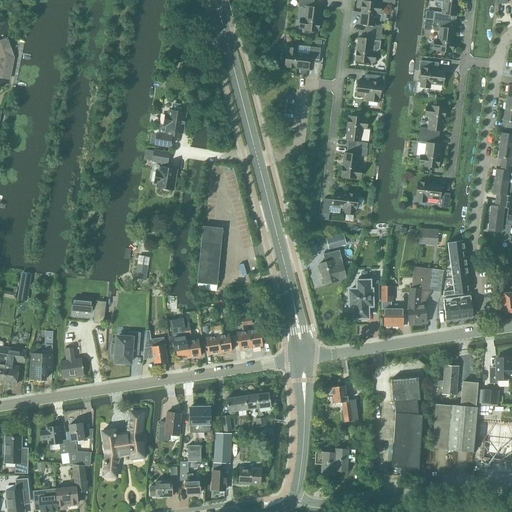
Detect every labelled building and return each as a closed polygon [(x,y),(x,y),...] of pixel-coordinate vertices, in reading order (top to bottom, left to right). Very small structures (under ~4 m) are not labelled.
[(313,1),(307,0),(298,0),(298,7),(305,8),(304,20),(300,19),(299,28),(303,29),(303,30),(304,30),(317,32),(320,9),(313,8),(313,1)] [(433,12),(432,20),(447,22),(448,15),(455,15),(457,0),(438,0),(439,1),(443,1),(441,13),(433,12)] [(362,32),(381,34),(381,26),(374,25),(375,13),(379,14),(380,5),(376,4),(376,3),(362,2),(359,24),(363,25),(362,32)] [(432,20),(431,31),(439,32),(438,41),(434,40),(433,49),(437,50),(437,51),(451,52),(454,30),(446,29),(447,22),(432,20)] [(379,49),(380,42),(381,34),(362,32),(361,39),(357,39),(355,61),(369,63),(369,62),(373,62),(374,52),(379,49)] [(0,76),(7,75),(10,60),(9,49),(4,38),(0,38),(0,76)] [(318,63),(320,48),(309,47),(308,55),(296,54),(296,50),(288,48),(287,52),(286,52),(284,67),(307,69),(308,62),(318,63)] [(442,85),(443,71),(433,70),(434,63),(419,61),(418,71),(420,71),(419,83),(420,83),(419,87),(428,88),(429,84),(442,85)] [(382,87),(383,77),(369,75),(368,82),(357,81),(356,95),(368,97),(368,101),(377,102),(377,98),(378,98),(380,86),(382,87)] [(157,134),(155,145),(170,147),(171,137),(172,132),(182,133),(185,114),(183,113),(184,105),(172,103),(171,111),(169,111),(169,115),(165,114),(163,126),(167,127),(166,131),(167,131),(166,136),(157,134)] [(418,135),(437,138),(438,130),(441,131),(444,108),(430,106),(430,107),(426,107),(425,116),(429,116),(427,129),(419,128),(418,135)] [(511,110),(504,109),(502,121),(506,122),(505,127),(511,128),(511,110)] [(369,130),(365,129),(366,120),(362,120),(362,119),(348,117),(345,140),(348,140),(347,147),(366,149),(367,149),(367,144),(369,130)] [(511,130),(505,129),(504,134),(500,133),(498,146),(511,147),(511,130)] [(416,155),(420,156),(419,165),(423,165),(423,166),(437,168),(440,145),(437,145),(437,138),(418,135),(416,155)] [(511,147),(498,146),(497,157),(500,158),(499,164),(511,165),(511,147)] [(341,177),(355,178),(355,177),(359,178),(360,169),(356,168),(358,156),(366,157),(366,149),(347,147),(346,154),(343,154),(341,177)] [(154,151),(152,162),(161,163),(161,168),(160,172),(156,171),(154,183),(158,184),(157,188),(173,190),(176,170),(166,169),(167,164),(169,153),(154,151)] [(493,182),(511,184),(511,165),(499,164),(499,170),(495,170),(493,182)] [(511,184),(493,182),(491,194),(495,194),(494,200),(508,202),(510,189),(511,189),(511,184)] [(447,209),(449,194),(439,193),(440,185),(417,183),(415,197),(416,197),(416,201),(425,202),(425,198),(441,200),(440,208),(447,209)] [(323,199),(321,214),(328,215),(329,212),(339,213),(340,208),(345,209),(344,213),(353,214),(354,210),(355,210),(355,209),(359,209),(361,209),(361,208),(362,206),(363,198),(356,198),(356,196),(334,193),(333,200),(323,199)] [(508,202),(494,200),(493,206),(490,206),(488,218),(511,220),(511,215),(507,215),(508,202)] [(505,225),(511,225),(511,220),(488,218),(487,230),(499,232),(498,241),(509,242),(510,235),(504,235),(505,225)] [(197,282),(196,289),(216,291),(217,284),(223,228),(203,226),(197,282)] [(418,229),(418,238),(430,238),(431,229),(418,229)] [(337,237),(326,239),(329,248),(339,245),(337,237)] [(446,244),(454,295),(469,293),(462,242),(446,244)] [(337,280),(345,278),(338,251),(323,255),(325,263),(318,265),(323,285),(337,281),(337,280)] [(133,276),(138,277),(143,278),(147,255),(137,253),(133,276)] [(419,304),(428,291),(441,292),(444,271),(431,270),(413,268),(411,289),(408,288),(407,308),(409,325),(425,323),(424,308),(418,309),(418,304),(419,304)] [(21,276),(18,293),(27,294),(29,278),(21,276)] [(362,281),(354,281),(355,290),(349,290),(349,303),(354,303),(354,317),(357,317),(357,319),(364,319),(364,317),(367,317),(366,302),(371,302),(371,298),(378,298),(377,281),(369,282),(369,281),(364,281),(364,280),(362,280),(362,281)] [(391,309),(391,301),(391,287),(381,287),(381,310),(384,310),(384,326),(402,327),(402,309),(391,309)] [(501,313),(511,312),(511,293),(499,294),(501,313)] [(470,296),(442,299),(445,320),(472,317),(470,296)] [(71,310),(91,312),(92,301),(72,299),(71,310)] [(95,301),(94,323),(104,324),(106,302),(95,301)] [(236,333),(239,350),(250,348),(247,331),(248,331),(247,324),(246,324),(245,317),(241,318),(243,332),(236,333)] [(175,343),(177,360),(181,359),(181,361),(186,360),(186,359),(189,358),(186,341),(185,334),(184,327),(179,328),(181,341),(175,343)] [(247,331),(250,348),(261,347),(258,329),(248,331),(247,331)] [(144,360),(152,359),(153,364),(166,362),(162,338),(150,340),(149,331),(147,331),(144,360)] [(128,332),(128,338),(117,337),(116,345),(112,345),(111,353),(116,354),(115,362),(130,363),(131,355),(137,355),(138,333),(128,332)] [(216,336),(219,353),(231,352),(228,334),(216,336)] [(219,353),(216,336),(205,337),(208,355),(219,353)] [(186,341),(189,358),(200,356),(197,339),(186,341)] [(61,379),(83,376),(81,358),(75,359),(73,348),(64,349),(65,361),(59,362),(61,379)] [(6,360),(2,384),(14,386),(17,368),(14,367),(15,361),(23,362),(25,351),(8,349),(6,360)] [(45,367),(51,367),(52,355),(30,354),(30,379),(38,380),(38,381),(43,381),(43,380),(45,380),(45,367)] [(488,370),(489,383),(496,383),(496,381),(508,381),(508,378),(508,377),(511,376),(511,363),(508,364),(508,358),(495,358),(495,370),(488,370)] [(456,395),(458,366),(444,365),(442,394),(456,395)] [(395,413),(392,445),(420,447),(422,415),(417,414),(416,399),(419,399),(418,378),(391,379),(392,401),(396,401),(395,413)] [(474,408),(476,383),(462,382),(460,406),(474,408)] [(343,421),(357,420),(354,400),(348,401),(347,396),(345,396),(344,386),(332,387),(332,388),(325,389),(326,398),(333,397),(334,403),(342,402),(343,409),(342,409),(343,421)] [(481,402),(496,403),(497,391),(482,390),(481,402)] [(255,394),(256,408),(270,406),(269,392),(255,394)] [(256,408),(255,394),(241,396),(242,410),(256,408)] [(242,410),(241,396),(226,398),(228,412),(242,410)] [(474,408),(460,406),(450,405),(446,449),(473,452),(477,408),(474,408)] [(210,407),(190,407),(190,424),(191,432),(210,431),(210,423),(210,407)] [(178,435),(181,414),(168,412),(166,425),(159,424),(157,440),(168,441),(169,434),(178,435)] [(117,470),(117,466),(118,455),(130,453),(131,459),(132,459),(132,460),(143,459),(143,457),(144,457),(141,436),(143,414),(130,413),(130,414),(129,414),(128,428),(129,428),(128,433),(126,433),(117,434),(117,435),(116,435),(115,429),(113,429),(113,428),(103,429),(104,431),(102,431),(105,453),(104,469),(105,469),(105,471),(115,472),(116,470),(117,470)] [(221,416),(223,431),(231,430),(229,415),(221,416)] [(485,455),(498,456),(500,432),(500,424),(488,423),(480,422),(479,438),(486,439),(485,455)] [(91,452),(90,452),(77,451),(75,440),(85,439),(82,423),(69,425),(71,439),(66,440),(69,464),(72,464),(84,465),(89,466),(91,452)] [(500,432),(498,456),(511,457),(511,442),(511,424),(500,424),(500,432)] [(64,463),(69,464),(66,440),(61,440),(59,426),(46,428),(46,430),(40,431),(41,440),(48,439),(48,444),(59,443),(61,454),(63,454),(64,463)] [(213,466),(220,466),(220,462),(229,462),(231,433),(215,432),(213,466)] [(27,474),(28,454),(21,453),(21,438),(5,437),(5,446),(3,446),(3,454),(5,454),(4,463),(15,463),(15,473),(27,474)] [(188,461),(200,461),(200,445),(187,445),(188,461)] [(418,468),(420,447),(392,445),(391,466),(418,468)] [(334,470),(346,471),(347,461),(354,462),(355,449),(335,448),(334,452),(335,452),(334,470)] [(335,452),(334,452),(315,451),(314,463),(321,464),(321,473),(334,474),(334,470),(335,452)] [(180,461),(180,468),(180,480),(185,480),(186,494),(200,492),(199,479),(193,479),(192,473),(188,473),(187,461),(180,461)] [(72,464),(75,486),(55,488),(56,495),(60,495),(60,497),(59,498),(59,500),(56,501),(57,504),(61,504),(61,505),(77,503),(75,492),(82,491),(86,481),(84,465),(72,464)] [(220,466),(213,466),(212,489),(225,490),(226,471),(220,470),(220,466)] [(260,484),(261,468),(240,467),(239,483),(260,484)] [(24,511),(23,499),(30,499),(28,479),(15,480),(16,491),(6,492),(7,500),(5,501),(6,509),(8,508),(8,511),(24,511)] [(156,481),(156,486),(150,487),(150,495),(156,495),(156,496),(172,495),(171,481),(156,481)] [(61,510),(61,505),(61,504),(57,504),(56,501),(59,500),(59,498),(60,497),(60,495),(56,495),(39,497),(40,511),(61,510)]
